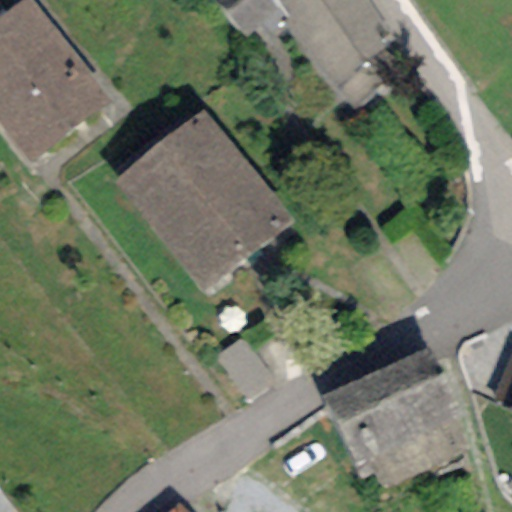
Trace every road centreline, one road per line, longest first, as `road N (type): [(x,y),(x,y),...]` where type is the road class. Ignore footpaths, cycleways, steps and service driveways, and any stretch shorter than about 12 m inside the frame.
road 1 (residential): [(134,511),(173,480),(444,321),(511,291)]
road 2 (residential): [(511,184),(389,0)]
